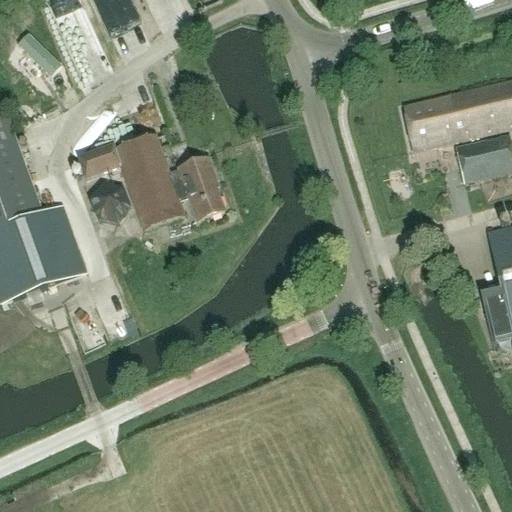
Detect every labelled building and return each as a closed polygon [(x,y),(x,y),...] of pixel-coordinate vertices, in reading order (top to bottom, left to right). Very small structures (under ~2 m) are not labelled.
[(149,0),(120,0),(134,36),(159,26),(149,0)] [(511,131),(511,84),(403,110),(413,155),(456,145),(457,151),(456,151),(464,188),(511,176),(511,147),(510,138),(473,146),(471,141),(511,131)] [(5,118),(0,119),(0,302),(2,307),(86,277),(61,210),(41,217),(17,150),(11,133),(5,118)] [(156,139),(116,153),(114,149),(78,162),(86,183),(121,171),(143,235),(185,220),(180,206),(189,203),(197,225),(224,216),(212,180),(214,179),(208,162),(178,173),(179,174),(170,177),(156,139)] [(74,206),(80,214),(71,220),(86,240),(109,223),(88,196),(74,206)] [(511,231),(488,237),(502,296),(482,301),(493,345),(511,341),(511,340),(511,231)] [(103,288),(112,310),(133,302),(125,279),(103,288)] [(75,288),(85,309),(102,302),(92,280),(75,288)]
